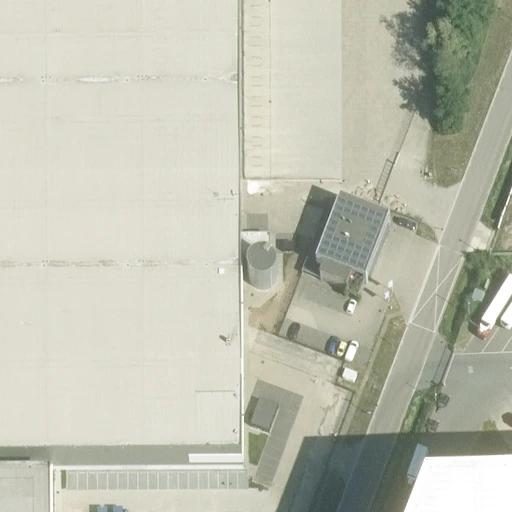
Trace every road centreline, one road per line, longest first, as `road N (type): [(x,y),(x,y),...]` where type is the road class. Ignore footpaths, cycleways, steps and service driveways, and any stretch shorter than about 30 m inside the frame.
road 1 (unclassified): [(355,511),(511,85)]
road 2 (unknown): [(233,196),(377,186)]
